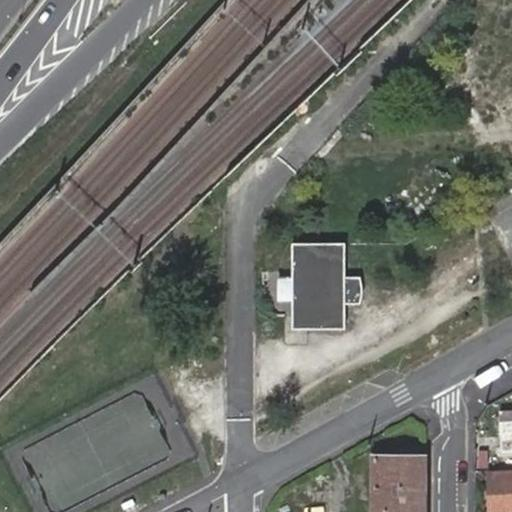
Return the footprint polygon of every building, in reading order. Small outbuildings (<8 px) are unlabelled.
[(495,112),(511,111),(511,12),(489,14),(495,112)] [(350,280),(351,248),(297,245),(296,277),(296,303),(296,332),(349,333),(349,308),(366,308),(367,306),(368,303),(369,300),(369,297),(370,295),(369,291),(369,288),(368,286),(368,283),(367,280),(350,280)] [(281,303),(289,303),(296,303),(296,277),(282,276),(281,303)] [(511,413),(501,414),(503,453),(511,453),(511,413)] [(425,511),(426,461),(376,460),(376,511),(425,511)] [(511,511),(511,476),(492,477),(491,511),(511,511)]
